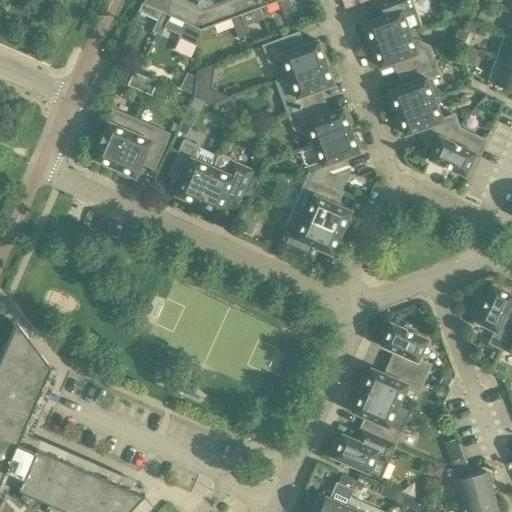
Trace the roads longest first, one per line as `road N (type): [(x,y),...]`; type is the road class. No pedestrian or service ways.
road 1 (residential): [(342,301),(43,163),(71,97),(0,63)]
road 2 (residential): [(263,511),(215,468),(61,402)]
road 3 (residential): [(272,511),(358,307)]
road 4 (residential): [(501,469),(432,279)]
road 5 (residential): [(395,182),(327,0)]
road 6 (residential): [(395,182),(342,301)]
